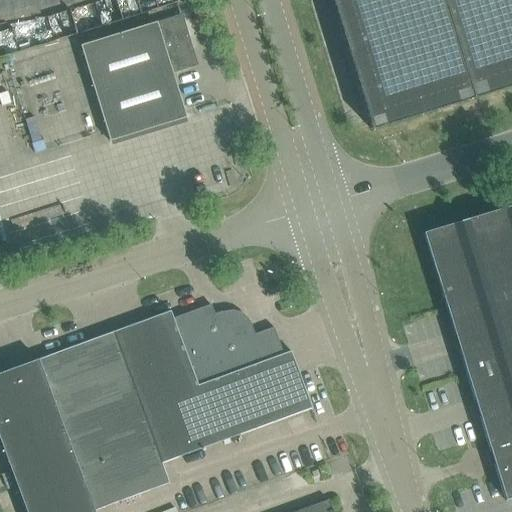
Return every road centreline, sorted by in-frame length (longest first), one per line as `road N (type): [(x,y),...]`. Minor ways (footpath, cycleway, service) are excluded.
road 1 (unclassified): [(301,214),(0,307)]
road 2 (unclassified): [(235,0),(301,214)]
road 3 (unclassified): [(337,202),(274,0)]
road 4 (unclassified): [(355,330),(414,511)]
road 5 (unclassified): [(511,151),(337,202)]
road 6 (unclassified): [(355,330),(356,263),(337,202)]
road 7 (unclassified): [(301,214),(321,278),(355,330)]
